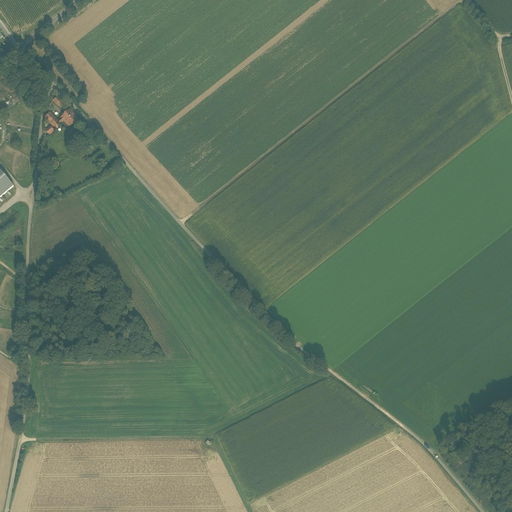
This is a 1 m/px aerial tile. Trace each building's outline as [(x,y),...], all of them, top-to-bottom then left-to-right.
[(27,87),(23,83),(18,88),(22,92),(27,87)] [(53,101),(60,107),(64,103),(56,96),(53,101)] [(61,118),(61,119),(64,121),(70,128),(79,119),(70,110),(61,118)] [(61,124),(58,121),(50,112),(50,113),(44,118),(56,130),(61,124)] [(45,131),(49,135),(54,131),(50,126),(45,131)] [(0,197),(14,186),(0,170),(0,197)]
